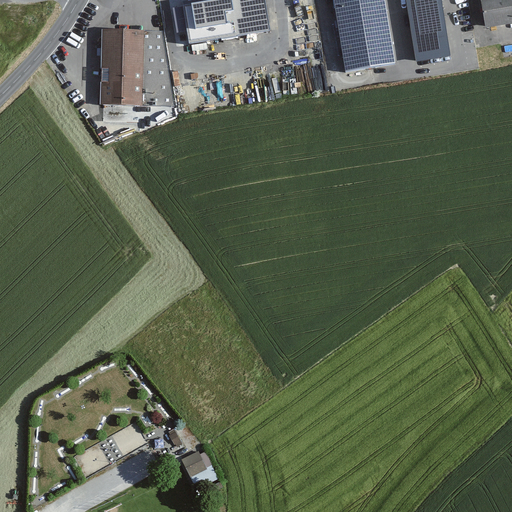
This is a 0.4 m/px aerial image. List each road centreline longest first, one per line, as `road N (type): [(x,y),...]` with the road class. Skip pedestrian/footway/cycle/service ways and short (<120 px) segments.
road 1 (unknown): [(392,0),(411,69),(455,57),(448,0)]
road 2 (tertiary): [(0,96),(78,0)]
road 3 (residential): [(60,511),(166,449)]
